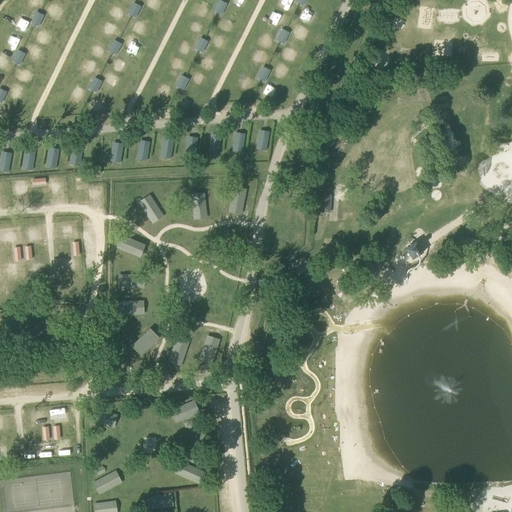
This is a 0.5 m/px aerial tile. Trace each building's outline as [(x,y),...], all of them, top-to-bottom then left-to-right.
[(50,13),(55,0),(48,0),(44,10),(50,13)] [(220,15),(225,3),(218,0),(216,0),(211,11),(220,15)] [(131,2),(126,14),(135,17),(140,6),(131,2)] [(119,21),(122,11),(112,8),(109,18),(119,21)] [(303,21),(307,12),(299,8),(295,18),(303,21)] [(34,11),(29,22),(38,26),(43,15),(34,11)] [(13,24),(20,28),(25,20),(18,16),(13,24)] [(133,20),(129,28),(138,34),(143,26),(133,20)] [(105,22),(102,32),(113,35),(116,25),(105,22)] [(303,41),(308,30),(293,24),(289,34),(303,41)] [(274,41),(283,44),(288,32),(279,28),(274,41)] [(44,45),(48,35),(34,29),(29,39),(44,45)] [(130,47),(133,37),(124,34),(120,43),(130,47)] [(227,42),(211,35),(207,43),(224,50),(227,42)] [(259,45),(267,46),(269,37),(261,35),(259,45)] [(192,49),(201,53),(207,41),(198,37),(192,49)] [(112,40),(106,51),(115,55),(121,44),(112,40)] [(38,60),(42,49),(28,43),(23,53),(38,60)] [(91,55),(99,58),(104,47),(96,44),(91,55)] [(249,58),(259,64),(265,53),(255,48),(249,58)] [(10,62),(20,65),(24,53),(14,50),(10,62)] [(78,66),(89,70),(92,60),(81,57),(78,66)] [(111,57),(105,68),(113,73),(120,63),(111,57)] [(169,61),(165,70),(177,75),(181,66),(169,61)] [(255,78),(263,82),(269,70),(260,66),(255,78)] [(17,75),(26,81),(31,74),(22,68),(17,75)] [(200,86),(204,77),(193,72),(189,81),(200,86)] [(173,86),(182,90),(188,79),(179,75),(173,86)] [(92,77),(86,89),(95,93),(101,81),(92,77)] [(241,78),(237,86),(251,93),(255,85),(241,78)] [(14,81),(8,92),(20,98),(26,87),(14,81)] [(81,102),(87,94),(74,86),(69,94),(81,102)] [(162,86),(157,95),(167,100),(171,90),(162,86)] [(189,110),(190,104),(177,100),(175,106),(189,110)] [(256,130),(255,149),(268,150),(268,131),(256,130)] [(241,153),(244,134),(234,132),(231,151),(241,153)] [(210,135),(207,153),(218,155),(221,137),(210,135)] [(186,136),(184,149),(195,151),(197,138),(186,136)] [(169,159),(173,139),(163,137),(158,156),(169,159)] [(139,140),(135,159),(145,161),(149,142),(139,140)] [(120,163),(122,143),(110,142),(109,162),(120,163)] [(68,162),(78,164),(82,147),(72,145),(68,162)] [(43,166),(54,169),(58,149),(48,147),(43,166)] [(30,170),(34,152),(24,149),(20,168),(30,170)] [(0,170),(7,172),(11,153),(0,151),(0,170)] [(60,175),(61,179),(51,179),(52,197),(71,196),(70,175),(60,175)] [(209,177),(199,176),(199,187),(209,187),(209,177)] [(134,193),(138,206),(155,201),(148,178),(142,179),(145,190),(134,193)] [(46,183),(28,184),(28,198),(46,198),(46,183)] [(91,201),(97,200),(97,187),(84,188),(84,206),(91,206),(91,201)] [(313,212),(328,213),(330,194),(315,193),(313,212)] [(24,228),(24,234),(19,234),(19,242),(42,243),(43,234),(38,234),(38,228),(24,228)] [(96,251),(108,251),(108,242),(96,241),(96,251)] [(123,342),(123,329),(110,329),(109,341),(123,342)] [(172,422),(196,415),(193,402),(169,408),(172,422)] [(88,422),(113,426),(115,413),(90,409),(88,422)] [(5,416),(6,428),(17,426),(15,415),(5,416)] [(178,460),(172,473),(193,482),(199,469),(178,460)] [(116,471),(91,480),(96,493),(121,484),(116,471)] [(172,507),(171,493),(147,494),(148,508),(172,507)] [(115,511),(113,500),(91,503),(92,511),(115,511)]
